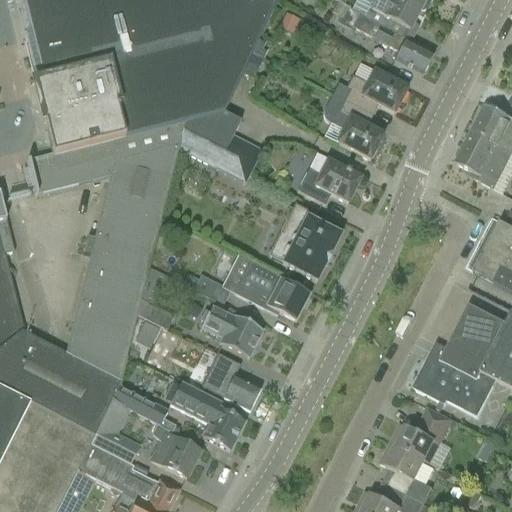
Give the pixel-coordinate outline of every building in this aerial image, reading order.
[(21,0),(33,48),(35,57),(39,72),(41,80),(43,87),(36,88),(35,89),(34,89),(35,95),(40,115),(41,121),(43,129),(51,160),(183,127),(177,151),(216,172),(244,186),(247,180),(249,176),(261,154),(233,139),(240,125),(223,116),(243,74),(251,57),(257,43),(262,32),(275,4),(269,0),(21,0)] [(379,30),(408,45),(413,35),(408,32),(418,14),(391,0),(373,0),(363,21),(379,30)] [(391,0),(418,14),(419,12),(422,13),(425,12),(428,5),(428,3),(425,1),(425,0),(391,0)] [(363,21),(347,12),(340,23),(338,23),(336,27),(349,34),(351,31),(373,42),(397,55),(392,65),(421,80),(432,58),(408,45),(379,30),(363,21)] [(287,20),(281,33),(293,38),(298,25),(287,20)] [(251,57),(243,74),(253,79),(261,62),(251,57)] [(336,89),(331,99),(366,117),(371,107),(393,118),(406,92),(388,83),(373,75),(367,88),(351,79),(344,92),(336,89)] [(323,114),(322,118),(323,122),(327,125),(329,127),(322,140),(336,147),(351,155),(368,164),(382,139),(360,128),(366,117),(331,99),(323,114)] [(511,123),(484,109),(470,136),(496,150),(495,151),(510,158),(511,153),(511,123)] [(108,181),(174,164),(177,151),(183,127),(51,160),(50,160),(51,161),(28,167),(28,166),(25,167),(27,174),(29,173),(33,193),(31,193),(33,201),(36,200),(36,199),(108,181)] [(502,175),(510,158),(495,151),(496,150),(470,136),(454,167),(476,179),(473,183),(492,193),(502,175)] [(307,172),(295,195),(324,210),(329,199),(346,207),(359,182),(325,165),(326,163),(315,157),(307,172)] [(108,181),(98,222),(156,236),(174,164),(108,181)] [(283,197),(289,186),(278,180),(272,192),(283,197)] [(13,256),(0,205),(0,391),(92,439),(110,404),(117,390),(118,386),(64,358),(20,334),(1,259),(13,256)] [(331,259),(332,256),(331,256),(339,241),(340,238),(338,237),(313,224),(316,219),(294,208),(279,236),(294,244),(282,267),(316,285),(317,283),(325,267),(326,268),(327,265),(325,264),(328,258),(331,259)] [(511,233),(511,215),(510,214),(502,228),(511,233)] [(64,358),(118,386),(119,386),(135,319),(139,303),(156,236),(98,222),(93,243),(87,242),(83,256),(89,258),(64,358)] [(511,233),(502,228),(499,227),(472,277),(511,298),(511,233)] [(249,264),(232,298),(265,315),(267,311),(277,316),(295,325),(308,299),(290,290),(280,285),(282,281),(249,264)] [(199,280),(191,295),(221,311),(228,296),(229,295),(220,291),(199,280)] [(166,333),(172,320),(139,303),(135,319),(166,333)] [(504,327),(485,318),(468,308),(445,352),(435,347),(427,363),(443,371),(444,367),(476,384),(481,375),(495,383),(511,392),(511,315),(504,327)] [(202,326),(198,333),(220,344),(217,349),(229,355),(246,364),(261,335),(243,326),(210,309),(206,317),(204,315),(199,324),(202,326)] [(151,344),(157,333),(143,326),(138,337),(151,344)] [(207,376),(199,391),(222,402),(248,416),(260,393),(234,380),(239,369),(216,358),(216,359),(207,376)] [(443,371),(427,363),(411,392),(429,401),(430,400),(443,407),(445,404),(476,420),(495,383),(481,375),(476,384),(444,367),(443,371)] [(229,454),(244,425),(218,412),(221,407),(180,387),(169,408),(209,428),(202,440),(229,454)] [(117,390),(110,404),(128,413),(133,417),(155,428),(167,434),(171,436),(175,429),(163,422),(167,415),(117,390)] [(0,511),(56,511),(87,450),(92,439),(0,391),(0,511)] [(399,428),(389,448),(422,465),(428,468),(438,449),(451,424),(427,412),(415,436),(399,428)] [(92,439),(87,450),(129,469),(130,468),(139,450),(116,438),(120,429),(102,420),(92,439)] [(165,438),(167,434),(155,428),(150,437),(159,445),(149,464),(185,483),(198,456),(165,438)] [(423,508),(431,492),(413,483),(422,465),(389,448),(378,468),(388,473),(381,487),(387,490),(423,508)] [(87,450),(56,511),(80,511),(90,493),(87,492),(91,484),(121,499),(114,511),(169,511),(172,507),(180,493),(158,483),(157,486),(152,484),(131,473),(133,470),(130,468),(129,469),(87,450)] [(364,495),(355,511),(421,511),(423,508),(387,490),(381,487),(374,500),(364,495)] [(471,511),(473,511),(480,498),(473,495),(465,509),(471,511)]
